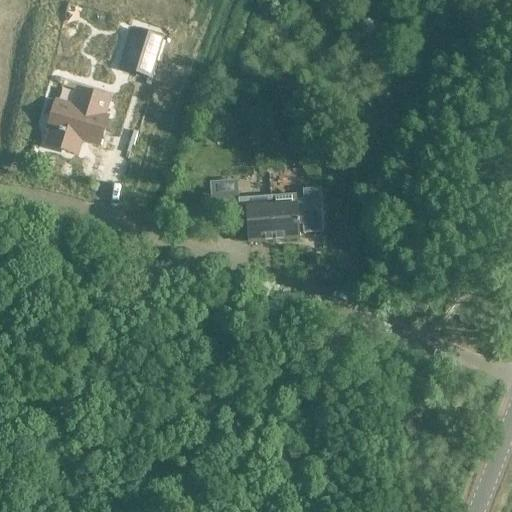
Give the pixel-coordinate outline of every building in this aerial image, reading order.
[(134,30),(126,54),(139,58),(135,72),(149,77),(153,62),(161,38),(134,30)] [(50,131),(45,145),(66,151),(71,137),(83,141),(98,146),(106,117),(103,116),(108,99),(86,93),(81,109),(69,106),(56,102),(47,130),(50,131)] [(295,195),(270,197),(271,207),(274,241),(298,239),(297,224),(302,223),(303,234),(319,233),(315,190),(302,190),(303,201),(295,201),(295,195)] [(238,195),(225,196),(226,220),(239,219),(239,209),(238,195)] [(246,198),(238,199),(239,209),(239,219),(247,219),(249,243),(274,241),(271,207),(270,197),(246,198)] [(470,320),(461,316),(459,322),(468,325),(470,320)]
